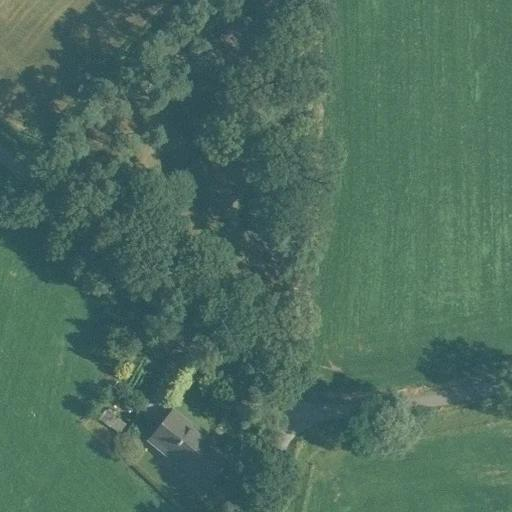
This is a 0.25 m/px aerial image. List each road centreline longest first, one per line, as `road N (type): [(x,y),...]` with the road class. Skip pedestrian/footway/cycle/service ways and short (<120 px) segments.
road 1 (unclassified): [(309,441),(0,153)]
road 2 (unclassified): [(511,391),(334,423),(309,441)]
